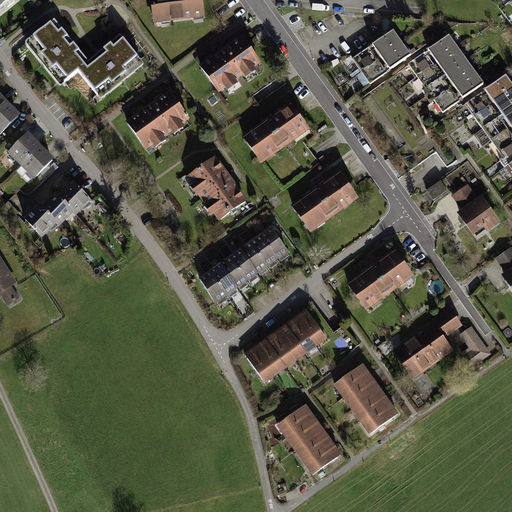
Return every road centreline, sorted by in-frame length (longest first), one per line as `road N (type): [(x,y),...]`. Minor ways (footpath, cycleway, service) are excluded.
road 1 (residential): [(0,59),(119,201),(220,347)]
road 2 (residential): [(254,0),(403,214)]
road 3 (residential): [(403,214),(220,347)]
road 4 (unclassified): [(274,511),(245,395),(220,347)]
road 5 (track): [(0,385),(53,511)]
road 6 (residential): [(403,214),(476,314)]
